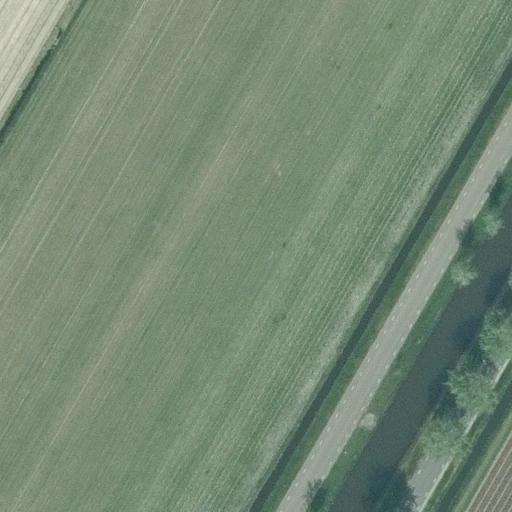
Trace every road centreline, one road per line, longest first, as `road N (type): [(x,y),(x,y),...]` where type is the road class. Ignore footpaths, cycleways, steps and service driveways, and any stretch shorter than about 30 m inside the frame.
road 1 (tertiary): [(289,511),(511,132)]
road 2 (unclassified): [(408,511),(511,334)]
